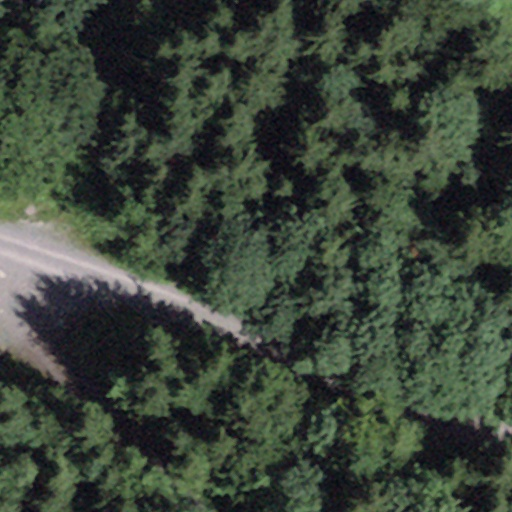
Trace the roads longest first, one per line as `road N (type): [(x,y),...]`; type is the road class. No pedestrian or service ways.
road 1 (track): [(511,451),(0,249)]
road 2 (track): [(15,255),(52,337),(212,511)]
